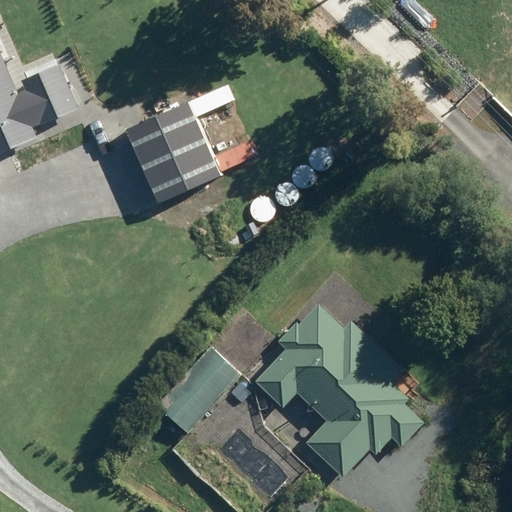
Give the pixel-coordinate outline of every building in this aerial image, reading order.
[(511,0),(394,0),(388,7),(449,68),(511,4),(511,0)] [(0,155),(43,137),(38,128),(46,124),(47,126),(84,111),(64,65),(28,81),(32,90),(24,93),(0,36),(0,155)] [(133,130),(164,203),(228,176),(196,103),(133,130)] [(375,462),(391,445),(401,454),(424,431),(404,412),(409,407),(390,390),(402,377),(350,328),(343,335),(318,312),(299,332),(296,328),(277,347),(285,355),(255,387),(283,413),(296,399),(326,427),(305,449),(342,484),(369,456),(375,462)] [(168,423),(186,440),(240,382),(222,365),(168,423)]
